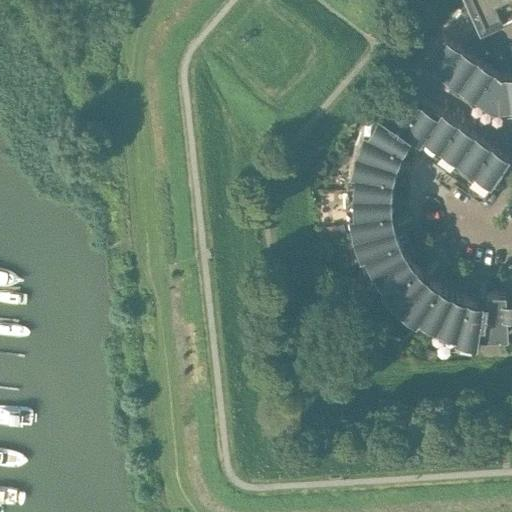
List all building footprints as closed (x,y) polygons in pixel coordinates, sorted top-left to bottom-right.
[(472,0),(479,13),(508,0),(472,0)] [(449,84),(471,52),(442,32),(420,63),(449,84)] [(467,96),(489,65),(471,52),(449,84),(467,96)] [(490,113),(500,72),(489,65),(467,96),(490,113)] [(511,109),(511,70),(500,72),(490,113),(511,109)] [(420,140),(442,109),(405,83),(384,114),(373,106),(362,125),(355,143),(392,158),(393,154),(395,155),(399,143),(408,132),(420,140)] [(454,164),(476,132),(442,109),(420,140),(454,164)] [(508,155),(476,132),(454,164),(486,186),(508,155)] [(390,161),(392,158),(355,143),(354,146),(349,166),(347,188),(347,193),(388,191),(388,186),(390,175),(392,162),(390,161)] [(413,155),(404,152),(402,158),(399,157),(397,163),(400,164),(398,170),(407,173),(409,167),(412,168),(414,162),(411,161),(413,155)] [(389,205),(388,191),(347,193),(347,209),(352,231),(353,234),(390,220),(389,216),(391,216),(389,205)] [(406,206),(397,209),(398,214),(396,215),(398,221),(400,221),(402,227),(411,224),(409,218),(412,217),(410,211),(407,212),(406,206)] [(397,235),(393,223),(391,224),(390,220),(353,234),(359,251),(369,270),(370,271),(404,247),(397,235)] [(414,261),(404,247),(370,271),(382,288),(397,303),(399,304),(423,273),(420,270),(421,268),(414,261)] [(429,252),(422,259),(427,263),(425,265),(430,269),(432,267),(436,272),(443,265),(438,260),(440,258),(435,254),(433,256),(429,252)] [(436,327),(450,288),(439,282),(427,274),(425,275),(423,273),(399,304),(414,316),(433,326),(436,327)] [(484,299),(480,298),(476,333),(504,334),(505,334),(506,333),(507,332),(504,290),(491,288),(492,281),(486,280),(486,277),(480,276),(479,279),(473,278),(472,287),(478,288),(477,291),(485,292),(484,299)] [(476,333),(480,298),(476,298),(476,295),(463,293),(450,288),(436,327),(454,334),(475,338),(476,333)]
